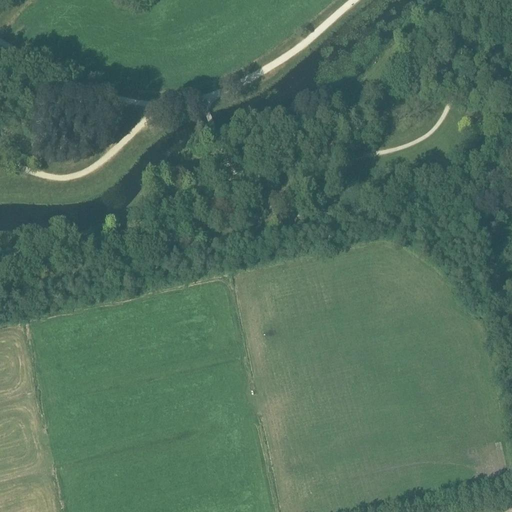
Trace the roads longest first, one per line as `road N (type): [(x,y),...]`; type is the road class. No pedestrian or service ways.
road 1 (track): [(0,159),(57,179),(87,171),(154,104)]
road 2 (track): [(351,0),(259,72),(202,101)]
road 3 (track): [(154,104),(93,93),(0,39)]
